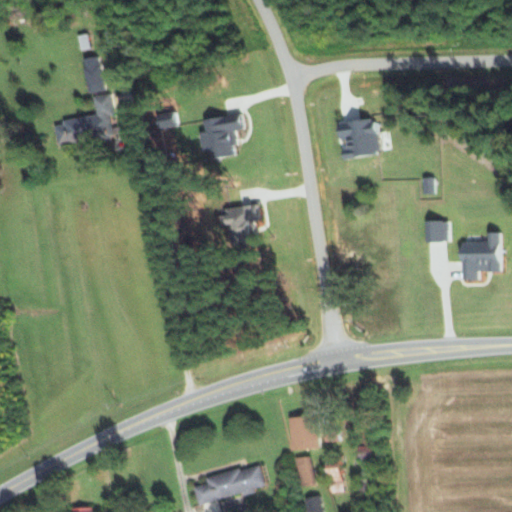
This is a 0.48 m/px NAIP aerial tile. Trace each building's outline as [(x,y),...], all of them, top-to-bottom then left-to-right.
[(103,92),(101,57),(84,58),(87,93),(103,92)] [(96,115),(61,121),(62,125),(54,126),(57,146),(109,138),(111,145),(127,143),(125,126),(111,128),(109,116),(114,115),(111,94),(93,97),(96,115)] [(209,159),(233,155),(232,146),(236,145),(234,131),(241,130),(239,114),(204,120),(209,159)] [(338,123),(342,158),(379,154),(375,119),(338,123)] [(433,178),(422,178),(423,194),(434,194),(433,178)] [(219,209),(221,228),(229,227),(230,244),(259,241),(255,206),(219,209)] [(448,242),(447,221),(424,221),(425,242),(448,242)] [(461,243),(461,280),(478,280),(478,272),(501,272),(500,233),(486,233),(486,243),(461,243)] [(317,450),(316,417),(290,418),(291,451),(317,450)] [(358,460),(371,460),(372,447),(358,446),(358,460)] [(296,459),(301,488),(316,485),(311,456),(296,459)] [(333,494),(346,491),(339,461),(326,463),(333,494)] [(205,478),(207,484),(194,487),(198,505),(265,488),(260,465),(205,478)] [(323,511),(319,496),(304,500),(307,511),(323,511)]
